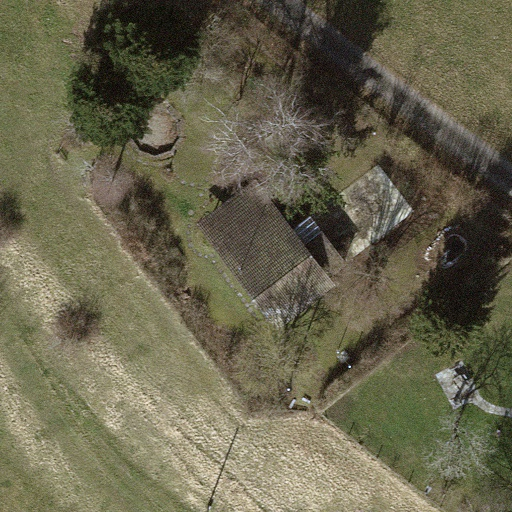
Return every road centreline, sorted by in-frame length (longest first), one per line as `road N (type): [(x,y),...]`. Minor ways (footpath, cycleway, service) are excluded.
road 1 (track): [(511,188),(264,0)]
road 2 (track): [(298,140),(195,0)]
